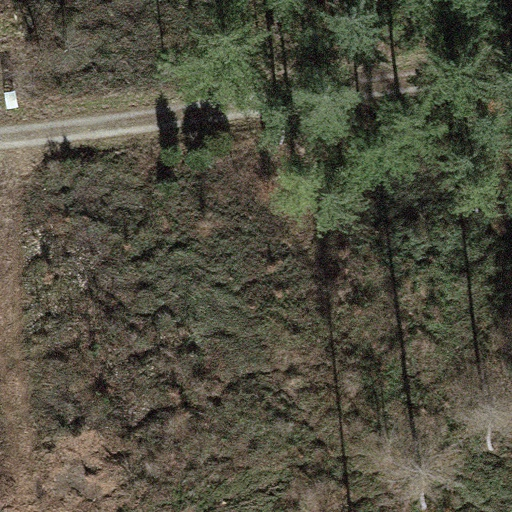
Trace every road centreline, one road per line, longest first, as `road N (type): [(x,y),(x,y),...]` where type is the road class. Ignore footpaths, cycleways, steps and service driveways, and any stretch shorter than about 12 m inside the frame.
road 1 (track): [(144,120),(511,68)]
road 2 (track): [(144,120),(0,138)]
